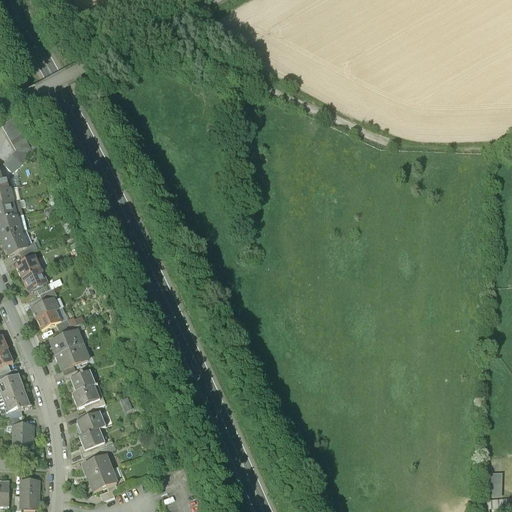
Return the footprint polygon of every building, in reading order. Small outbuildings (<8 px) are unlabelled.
[(27,121),(40,108),(40,107),(25,120),(126,311),(196,462),(216,511),(217,511),(198,461),(127,310),(27,121)] [(34,156),(14,121),(2,128),(16,153),(7,163),(18,173),(34,156)] [(0,196),(10,194),(8,184),(4,185),(2,179),(0,177),(0,196)] [(12,193),(10,194),(0,196),(0,210),(15,207),(12,193)] [(0,225),(19,221),(15,207),(0,210),(0,225)] [(23,236),(19,221),(0,225),(0,241),(1,244),(23,236)] [(30,253),(23,236),(1,244),(9,262),(30,253)] [(37,260),(16,270),(22,284),(43,275),(37,260)] [(49,289),(43,275),(22,284),(29,298),(49,289)] [(45,307),(55,302),(58,300),(54,292),(41,299),(45,307)] [(45,307),(31,312),(36,324),(57,314),(60,313),(55,302),(45,307)] [(62,325),(57,314),(36,324),(42,336),(56,329),(63,326),(62,325)] [(68,323),(62,325),(63,326),(56,329),(59,335),(48,340),(51,346),(65,340),(63,335),(72,331),(68,323)] [(51,346),(50,347),(56,362),(85,350),(79,335),(65,340),(51,346)] [(0,342),(0,358),(10,354),(4,341),(0,342)] [(92,365),(85,350),(56,362),(63,378),(92,365)] [(15,367),(10,354),(0,358),(0,373),(9,370),(15,367)] [(11,374),(9,370),(0,373),(0,379),(3,387),(19,380),(16,372),(11,374)] [(72,384),(84,379),(82,373),(65,380),(67,386),(72,384)] [(72,384),(77,399),(95,391),(97,391),(91,376),(84,379),(72,384)] [(3,387),(0,387),(0,395),(3,403),(25,394),(19,380),(3,387)] [(73,400),(79,415),(85,412),(101,406),(100,404),(95,391),(77,399),(73,400)] [(32,412),(25,394),(3,403),(9,418),(21,416),(32,412)] [(104,402),(100,404),(101,406),(85,412),(87,415),(77,420),(80,426),(98,419),(96,413),(106,408),(104,402)] [(23,420),(21,416),(9,418),(11,422),(11,429),(12,429),(23,429),(23,420)] [(78,427),(84,442),(100,435),(107,432),(101,418),(98,419),(80,426),(78,427)] [(35,453),(35,429),(23,429),(12,429),(12,453),(35,453)] [(80,443),(86,457),(106,449),(100,435),(84,442),(80,443)] [(83,471),(88,484),(114,474),(108,460),(83,471)] [(88,484),(94,499),(99,497),(117,490),(120,489),(114,474),(88,484)] [(501,476),(485,476),(485,500),(487,500),(486,511),(494,511),(495,510),(511,509),(511,500),(501,501),(501,476)] [(40,510),(41,481),(20,480),(20,497),(19,510),(22,510),(40,510)] [(0,508),(10,509),(10,482),(0,481),(0,508)] [(117,490),(99,497),(103,506),(116,501),(113,496),(119,494),(117,490)]
